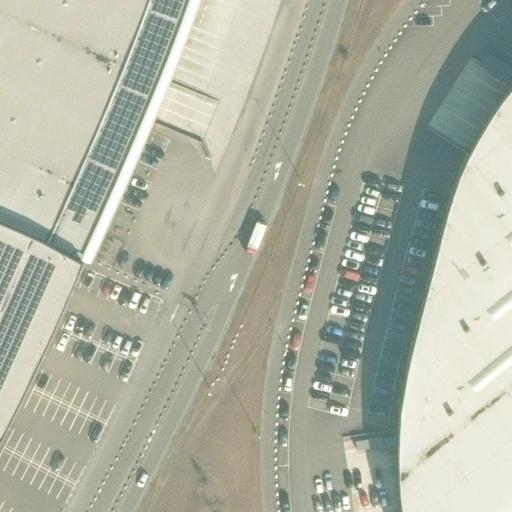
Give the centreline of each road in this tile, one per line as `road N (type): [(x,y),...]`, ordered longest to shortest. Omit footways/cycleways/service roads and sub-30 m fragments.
road 1 (unclassified): [(419,0),(388,36),(342,118),(305,229),(263,426),(271,511)]
road 2 (unknown): [(367,140),(406,188),(405,211),(358,411),(298,482)]
road 3 (unclassified): [(251,242),(191,326),(97,511)]
road 4 (secondary): [(251,242),(124,511)]
road 5 (unclassified): [(317,0),(253,176),(196,263)]
road 6 (unclassified): [(293,0),(196,263)]
road 7 (unclassified): [(196,263),(75,511)]
road 8 (secondary): [(340,0),(251,242)]
